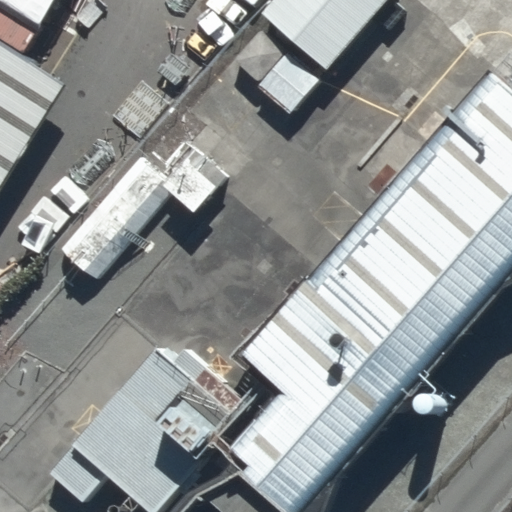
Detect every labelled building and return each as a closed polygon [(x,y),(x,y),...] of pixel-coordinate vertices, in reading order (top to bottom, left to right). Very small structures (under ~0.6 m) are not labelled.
[(405,8),(395,0),(297,0),(269,33),(334,90),(405,8)] [(152,127),(221,48),(186,19),(135,81),(151,96),(136,113),(123,101),(102,126),(133,153),(154,130),(152,127)] [(268,39),(238,73),(298,125),(327,92),(268,39)] [(78,103),(0,55),(0,212),(8,217),(78,103)] [(304,511),(511,275),(511,72),(258,361),(290,389),(181,511),(304,511)] [(382,194),(426,144),(398,117),(351,165),(382,194)] [(92,289),(167,203),(200,235),(227,210),(221,205),(235,188),(192,151),(165,183),(140,161),(86,223),(89,225),(58,260),(92,289)] [(161,511),(250,421),(176,351),(58,473),(92,506),(120,478),(155,511),(161,511)]
